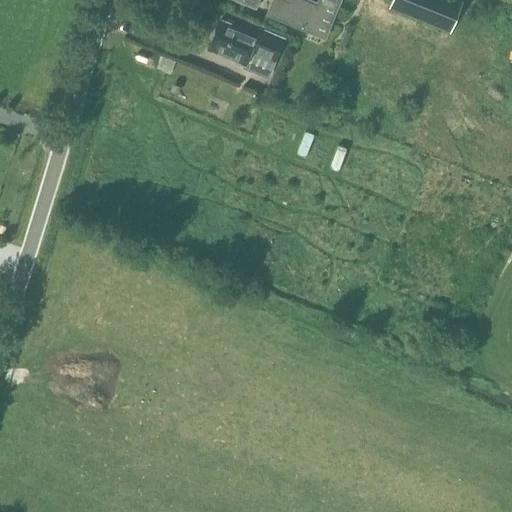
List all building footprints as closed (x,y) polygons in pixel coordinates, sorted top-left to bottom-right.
[(237,0),(257,8),(260,0),(274,0),(269,13),(316,31),(324,12),(334,16),(338,4),(350,9),(353,0),(319,0),(319,2),(313,0),(237,0)] [(462,1),(458,0),(393,0),(390,7),(450,31),(462,1)] [(209,48),(246,63),(251,50),(275,60),(284,38),(259,27),(256,34),(221,19),(209,48)] [(346,46),(352,34),(346,31),(341,43),(346,46)] [(151,68),(163,73),(169,60),(156,55),(151,68)] [(313,133),(304,130),(295,152),(304,155),(313,133)] [(347,147),(338,144),(329,166),(338,169),(347,147)]
